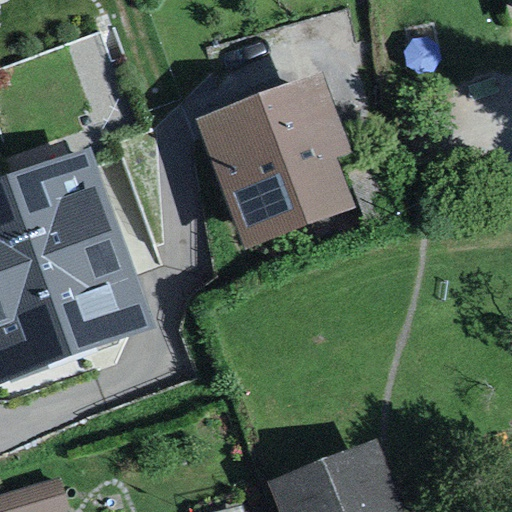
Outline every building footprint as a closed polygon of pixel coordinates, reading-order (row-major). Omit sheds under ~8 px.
[(261,207),(268,225),(333,200),(317,156),(335,149),(316,98),(217,135),(245,213),(261,207)] [(0,198),(0,366),(1,368),(146,318),(94,167),(0,198)] [(284,496),(289,511),(383,511),(366,465),(284,496)] [(0,500),(0,511),(62,511),(67,511),(58,483),(0,500)] [(199,511),(250,511),(246,494),(198,506),(199,511)]
